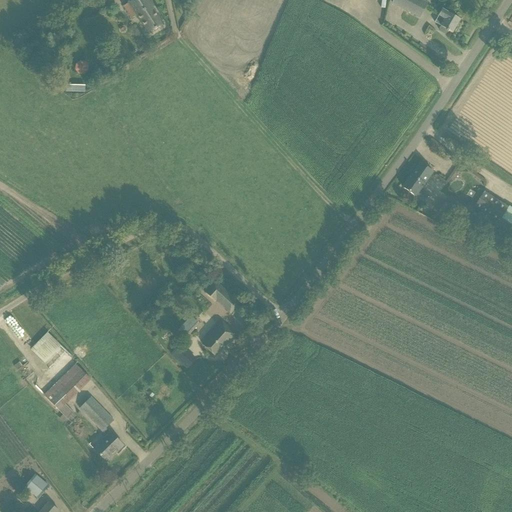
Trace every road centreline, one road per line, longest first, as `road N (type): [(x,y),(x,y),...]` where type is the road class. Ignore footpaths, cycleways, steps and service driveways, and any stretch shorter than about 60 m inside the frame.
road 1 (unclassified): [(280,318),(505,0)]
road 2 (unclassified): [(0,312),(146,229),(179,224),(280,318)]
road 3 (unclassified): [(92,511),(280,318)]
road 4 (track): [(352,225),(179,36)]
